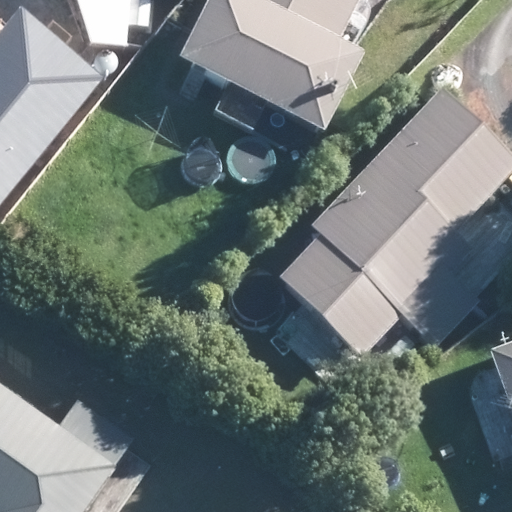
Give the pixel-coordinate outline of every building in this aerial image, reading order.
[(105,0),(102,27),(96,26),(95,45),(127,47),(134,48),(138,0),(105,0)] [(217,0),(187,58),(196,63),(213,72),(236,84),(330,133),(372,54),(357,47),(343,39),(364,0),(217,0)] [(511,183),(511,149),(465,106),(450,91),(439,101),(408,136),(321,228),(330,236),(289,281),(370,356),(408,315),(429,337),(440,346),(484,299),(456,273),(480,247),(465,232),(499,197),(511,183)] [(511,347),(497,353),(511,392),(511,347)] [(0,511),(91,511),(121,467),(0,385),(0,511)]
